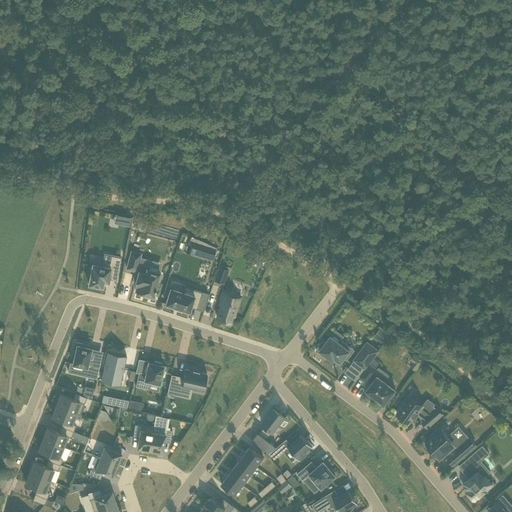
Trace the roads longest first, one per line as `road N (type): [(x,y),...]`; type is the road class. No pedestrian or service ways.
road 1 (residential): [(281,363),(81,298),(70,308),(25,429)]
road 2 (track): [(206,217),(406,0)]
road 3 (residential): [(461,511),(393,432),(288,353)]
road 4 (residential): [(271,376),(381,511)]
road 5 (residential): [(188,483),(271,376)]
road 6 (residential): [(188,483),(166,464),(131,460),(121,485),(133,511)]
